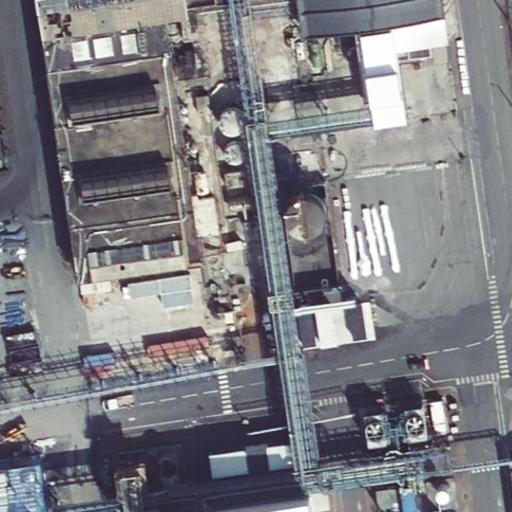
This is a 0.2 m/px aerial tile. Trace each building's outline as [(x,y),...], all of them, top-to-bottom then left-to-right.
[(200,261),(165,15),(189,12),(186,0),(41,0),(80,277),(200,261)] [(441,0),(304,0),(309,32),(443,10),(441,0)] [(222,128),(229,132),(237,130),(242,124),(242,116),(238,111),(232,108),(226,109),(220,114),(218,121),(222,128)] [(226,158),(232,160),(238,159),(242,155),(243,149),(240,143),(234,140),(227,142),(224,147),(223,153),(226,158)] [(287,224),(296,229),(306,229),(315,225),(321,217),(323,207),(321,198),(316,191),(308,187),(299,186),(290,189),(283,196),(280,206),(281,216),(287,224)] [(361,412),(367,455),(448,444),(443,401),(361,412)] [(311,511),(309,495),(188,511),(311,511)] [(14,511),(15,511),(13,507),(10,504),(7,501),(3,499),(0,498),(0,511),(14,511)]
